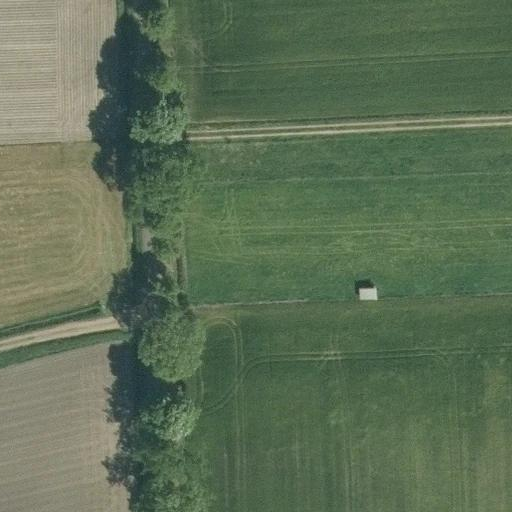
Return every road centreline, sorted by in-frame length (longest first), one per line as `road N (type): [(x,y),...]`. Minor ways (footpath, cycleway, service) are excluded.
road 1 (track): [(511,118),(146,134)]
road 2 (track): [(141,0),(152,315)]
road 3 (track): [(152,315),(158,511)]
road 4 (track): [(0,350),(152,315)]
